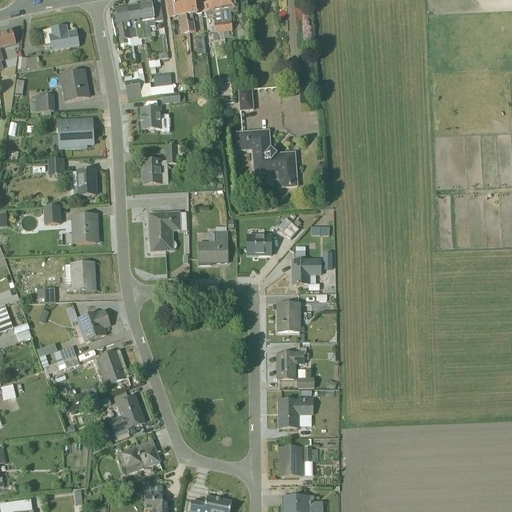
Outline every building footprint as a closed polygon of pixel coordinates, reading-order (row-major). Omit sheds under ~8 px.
[(188,35),(182,0),(179,0),(166,2),(169,20),(179,19),(181,36),(188,35)] [(193,0),(182,0),(188,35),(194,34),(192,17),(196,16),(193,0)] [(224,40),(218,0),(205,0),(207,6),(204,6),(205,17),(212,16),(214,35),(212,35),(213,42),(224,40)] [(231,0),(218,0),(224,40),(232,39),(229,14),(237,13),(235,1),(232,2),(231,0)] [(160,4),(137,7),(143,39),(145,45),(152,43),(149,29),(155,28),(154,25),(163,23),(160,4)] [(137,7),(126,9),(131,41),(143,39),(137,7)] [(131,41),(126,9),(114,11),(116,28),(118,28),(120,46),(131,44),(131,41)] [(48,31),(51,53),(78,49),(75,33),(67,34),(66,28),(48,31)] [(0,36),(0,50),(15,46),(11,33),(0,36)] [(205,56),(203,37),(194,38),(197,57),(205,56)] [(19,69),(38,68),(38,58),(19,58),(19,69)] [(159,62),(148,64),(150,76),(155,75),(154,69),(160,68),(159,62)] [(138,81),(141,99),(151,98),(150,90),(149,86),(145,86),(141,66),(136,67),(138,81)] [(81,73),(56,78),(58,87),(60,86),(63,103),(88,98),(87,89),(84,90),(81,73)] [(150,90),(151,98),(171,95),(168,76),(152,78),(154,89),(150,90)] [(141,99),(138,81),(131,82),(130,78),(123,79),(128,102),(141,99)] [(17,81),(16,94),(23,95),(24,81),(17,81)] [(254,112),(254,90),(240,91),(240,112),(254,112)] [(54,114),(53,97),(34,98),(34,105),(29,105),(30,114),(54,114)] [(160,109),(139,110),(140,134),(161,133),(160,109)] [(56,124),(58,151),(85,150),(85,147),(93,147),(91,122),(56,124)] [(266,137),(236,139),(237,159),(252,158),(254,177),(275,175),(276,190),(297,189),(294,156),(268,158),(266,137)] [(141,164),(142,187),(167,186),(166,166),(177,166),(176,148),(164,148),(165,163),(141,164)] [(62,161),(46,162),(47,178),(64,177),(62,161)] [(70,199),(94,197),(93,179),(95,179),(94,173),(71,174),(72,190),(69,190),(70,199)] [(59,208),(42,209),(43,227),(60,227),(59,208)] [(180,215),(149,217),(150,253),(173,252),(173,234),(181,234),(180,215)] [(70,218),(71,246),(96,245),(95,226),(97,226),(96,217),(70,218)] [(298,232),(296,230),(300,225),(296,222),(292,226),(290,225),(282,235),(290,242),(298,232)] [(329,230),(311,228),(310,237),(329,238),(329,230)] [(226,265),(225,230),(214,230),(214,236),(208,237),(209,244),(198,244),(198,268),(209,267),(209,261),(211,261),(212,263),(217,263),(217,265),(226,265)] [(271,237),(246,237),(246,258),(258,258),(258,257),(271,257),(271,237)] [(291,262),(292,286),(308,286),(308,293),(319,293),(319,286),(315,286),(315,279),(321,278),(321,262),(305,262),(305,249),(295,250),(295,262),(291,262)] [(333,270),(333,253),(324,253),(324,271),(333,270)] [(93,266),(64,268),(66,294),(93,292),(92,281),(94,280),(93,266)] [(54,306),(53,291),(37,292),(37,300),(43,300),(43,306),(54,306)] [(299,306),(277,306),(277,334),(304,334),(304,330),(299,330),(299,306)] [(43,326),(48,314),(42,312),(37,323),(43,326)] [(97,314),(75,322),(84,345),(105,337),(103,330),(109,328),(104,313),(97,316),(97,314)] [(8,320),(0,322),(0,335),(12,331),(8,320)] [(30,332),(17,335),(18,343),(32,339),(30,332)] [(37,354),(42,370),(75,358),(72,349),(53,356),(55,362),(46,365),(42,352),(37,354)] [(295,356),(278,356),(278,382),(295,381),(295,368),(303,367),(303,362),(308,362),(308,356),(307,356),(307,352),(303,352),(303,354),(295,354),(295,356)] [(118,354),(93,363),(102,389),(128,380),(118,354)] [(78,368),(75,358),(42,370),(45,377),(64,370),(65,372),(78,368)] [(313,391),(313,381),(296,381),(296,391),(313,391)] [(336,385),(328,382),(326,388),(334,391),(336,385)] [(0,389),(3,402),(15,399),(12,386),(0,389)] [(98,401),(95,392),(87,395),(90,404),(98,401)] [(115,406),(120,420),(109,424),(113,437),(144,426),(135,399),(115,406)] [(298,403),(278,403),(278,430),(298,430),(298,419),(312,419),(312,404),(298,404),(298,403)] [(91,434),(100,431),(97,424),(89,427),(91,434)] [(110,441),(103,444),(103,441),(96,444),(98,450),(111,445),(110,441)] [(152,444),(119,456),(127,477),(159,465),(152,444)] [(302,451),(278,451),(279,479),(304,479),(304,466),(311,465),(311,450),(302,450),(302,451)] [(162,506),(162,494),(145,494),(144,511),(167,511),(167,506),(162,506)] [(191,503),(189,511),(228,511),(231,504),(206,499),(205,506),(191,503)] [(313,499),(282,499),(282,507),(279,507),(279,511),(321,511),(322,505),(313,505),(313,499)]
